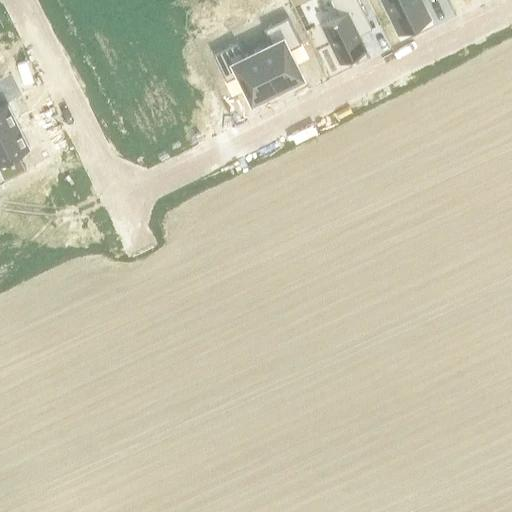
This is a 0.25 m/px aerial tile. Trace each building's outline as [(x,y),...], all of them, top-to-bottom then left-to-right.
[(120,0),(95,0),(79,8),(86,22),(88,21),(92,30),(109,22),(115,34),(141,22),(134,8),(127,12),(120,0)] [(290,0),(273,0),(281,14),(295,7),(290,0)] [(332,0),(339,13),(320,23),(339,61),(366,48),(359,33),(371,27),(358,0),(332,0)] [(382,0),(397,28),(428,13),(421,0),(382,0)] [(277,87),(302,75),(295,61),(289,48),(301,42),(301,40),(288,14),(264,26),(270,40),(257,47),(277,87)] [(124,52),(107,61),(112,70),(110,71),(117,85),(154,67),(143,45),(150,41),(143,28),(118,40),(124,52)] [(243,53),(236,40),(212,52),(225,78),(226,79),(238,73),(245,86),(252,99),(258,96),(259,99),(272,92),(271,90),(277,87),(257,47),(243,53)] [(154,67),(117,85),(124,99),(126,98),(130,107),(165,89),(154,67)] [(215,113),(227,107),(217,85),(204,91),(215,113)] [(165,89),(130,107),(134,116),(133,117),(139,130),(176,112),(165,89)] [(0,132),(18,123),(7,101),(0,104),(0,132)] [(176,112),(139,130),(146,144),(148,143),(153,153),(188,136),(176,112)] [(0,179),(26,166),(18,151),(29,146),(18,123),(0,132),(0,179)] [(19,184),(0,193),(0,196),(17,231),(64,208),(53,185),(26,199),(19,184)] [(28,252),(8,262),(16,280),(57,259),(49,244),(75,231),(64,208),(17,231),(28,252)]
